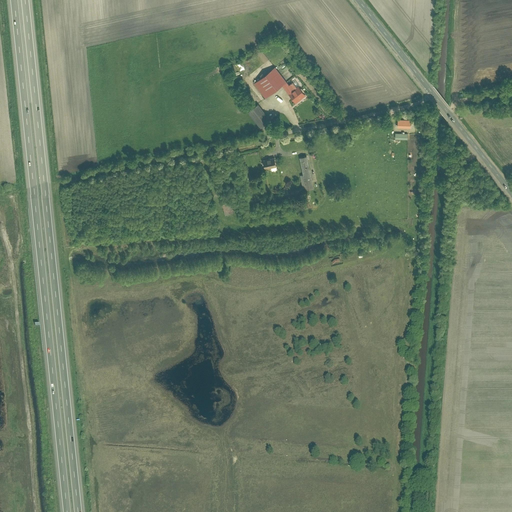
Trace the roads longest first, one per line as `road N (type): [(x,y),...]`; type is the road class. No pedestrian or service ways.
road 1 (motorway): [(13,0),(66,511)]
road 2 (motorway): [(76,511),(24,0)]
road 3 (unclassified): [(60,178),(414,103),(430,90)]
road 4 (track): [(36,511),(13,279),(0,226)]
road 5 (tertiary): [(511,194),(430,90)]
